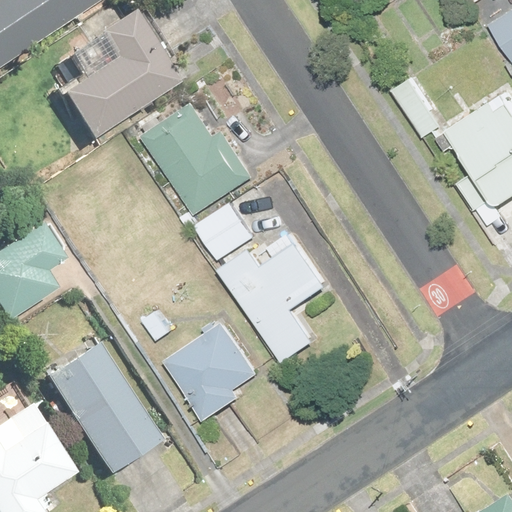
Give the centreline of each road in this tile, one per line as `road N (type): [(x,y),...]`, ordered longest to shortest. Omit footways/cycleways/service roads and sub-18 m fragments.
road 1 (residential): [(264,0),(499,363)]
road 2 (tertiary): [(273,511),(499,363)]
